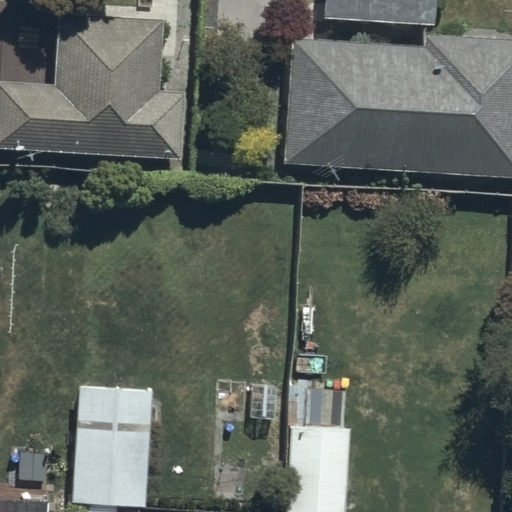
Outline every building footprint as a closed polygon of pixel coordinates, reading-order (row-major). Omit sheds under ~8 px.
[(430,0),(322,0),(322,12),(429,20),(430,0)] [(0,80),(0,146),(165,157),(174,24),(62,18),(58,84),(0,80)] [(511,49),(289,36),(281,166),(511,180),(511,49)] [(78,251),(35,251),(34,312),(78,313),(78,251)] [(341,386),(289,384),(283,511),(342,511),(347,427),(339,426),(341,386)] [(148,390),(74,387),(69,499),(143,502),(148,390)] [(453,415),(401,412),(399,450),(451,452),(453,415)]
